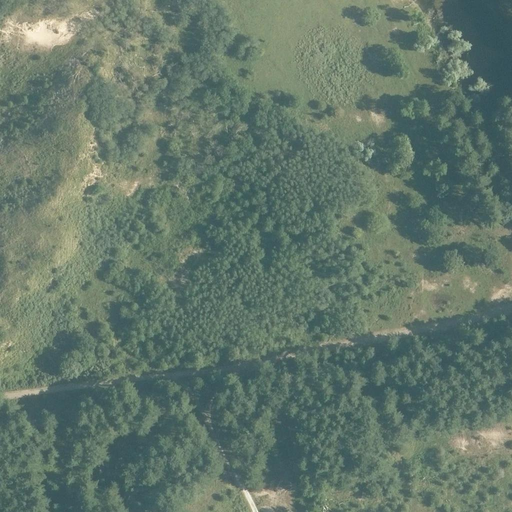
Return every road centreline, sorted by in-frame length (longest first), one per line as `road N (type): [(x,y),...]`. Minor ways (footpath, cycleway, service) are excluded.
road 1 (track): [(0,396),(240,364),(511,305)]
road 2 (track): [(179,372),(255,511)]
